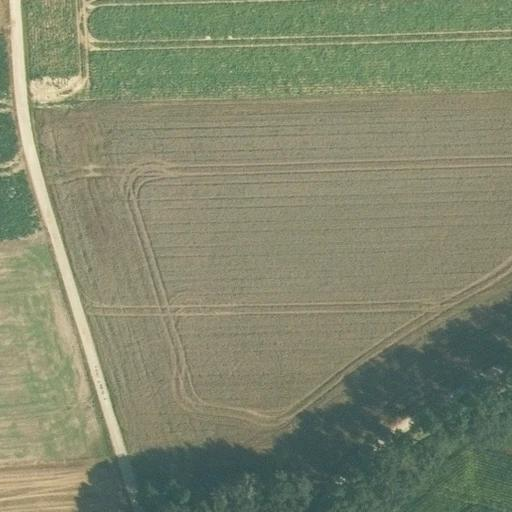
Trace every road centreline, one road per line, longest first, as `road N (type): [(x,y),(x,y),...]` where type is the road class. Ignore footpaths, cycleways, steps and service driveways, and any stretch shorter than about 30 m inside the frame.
road 1 (track): [(26,0),(41,161),(150,511)]
road 2 (track): [(511,381),(422,436),(345,511)]
road 3 (track): [(411,511),(511,444)]
